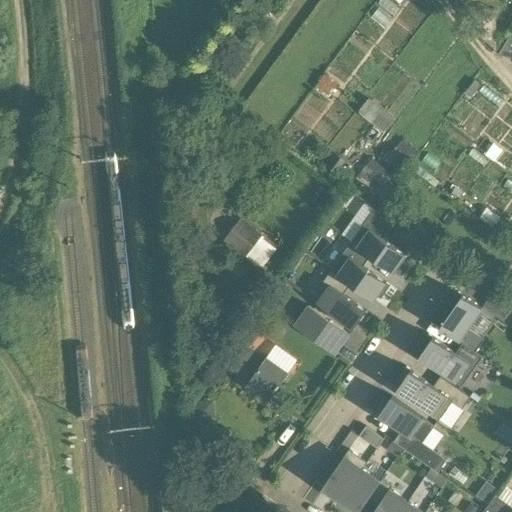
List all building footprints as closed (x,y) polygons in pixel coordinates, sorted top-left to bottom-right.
[(473,8),(463,0),(460,0),(456,6),(465,17),(473,8)] [(511,34),(498,55),(511,59),(511,34)] [(339,84),(325,74),(316,88),(329,97),(339,84)] [(385,133),(396,118),(370,97),(358,112),(385,133)] [(402,173),(419,152),(404,139),(387,160),(402,173)] [(345,161),(336,154),(326,168),(336,175),(345,161)] [(383,199),(399,179),(373,158),(357,178),(383,199)] [(455,187),(451,194),(460,199),(464,193),(455,187)] [(494,228),(501,218),(487,208),(480,218),(494,228)] [(395,223),(375,209),(351,243),(371,257),(393,273),(406,255),(383,239),(395,223)] [(276,248),(264,239),(265,236),(242,217),(218,247),(242,266),(248,259),(259,268),(276,248)] [(364,267),(371,257),(351,243),(332,271),(374,300),(377,296),(381,299),(391,286),(364,267)] [(474,279),(466,290),(481,301),(489,291),(474,279)] [(357,302),(330,284),(318,302),(355,329),(368,311),(357,302)] [(440,327),(463,344),(475,353),(476,352),(485,340),(469,328),(483,309),(459,292),(449,306),(453,309),(440,327)] [(504,318),(511,307),(493,293),(485,304),(504,318)] [(349,334),(309,306),(295,326),(335,355),(349,334)] [(476,352),(475,353),(463,344),(456,353),(429,334),(418,349),(422,352),(419,357),(462,386),(483,357),(476,352)] [(246,344),(229,368),(249,382),(247,386),(269,402),(288,373),(267,358),(266,359),(246,344)] [(408,365),(397,381),(416,395),(428,379),(408,365)] [(434,426),(392,396),(389,400),(385,397),(374,413),(401,432),(394,442),(405,449),(431,468),(438,473),(447,460),(423,443),(434,426)] [(384,439),(366,427),(360,436),(377,448),(384,439)] [(195,433),(188,446),(201,453),(208,441),(195,433)] [(405,449),(394,442),(389,449),(400,457),(405,449)] [(341,500),(363,469),(367,463),(349,450),(345,457),(323,488),(341,500)] [(438,473),(431,468),(425,478),(433,483),(440,474),(438,473)] [(380,482),(363,469),(341,500),(356,511),(359,511),(369,499),(381,482),(380,482)] [(369,499),(378,506),(373,511),(400,511),(408,502),(390,489),(393,485),(383,479),(380,482),(381,482),(369,499)] [(477,495),(487,502),(497,490),(487,482),(477,495)] [(511,511),(511,509),(495,497),(484,511),(511,511)] [(422,511),(408,502),(400,511),(422,511)]
